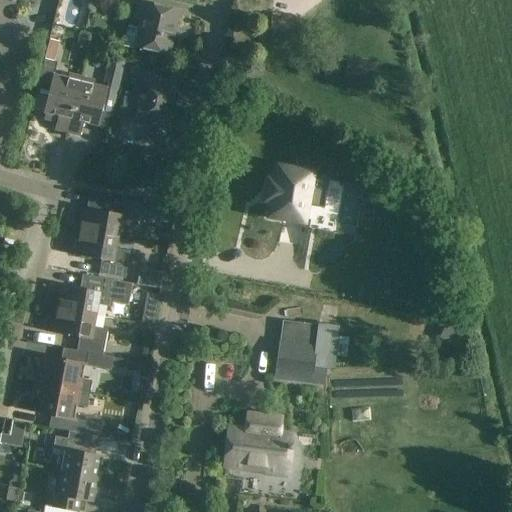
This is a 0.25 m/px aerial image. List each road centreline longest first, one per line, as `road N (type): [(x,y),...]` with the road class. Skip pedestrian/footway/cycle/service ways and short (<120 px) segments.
road 1 (residential): [(123,511),(214,0)]
road 2 (residential): [(0,350),(31,224),(25,193),(0,175)]
